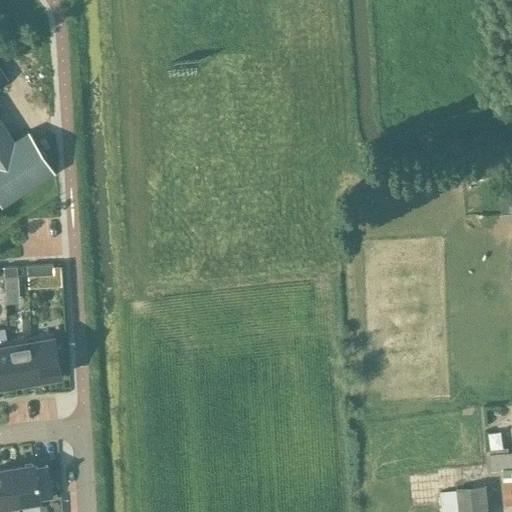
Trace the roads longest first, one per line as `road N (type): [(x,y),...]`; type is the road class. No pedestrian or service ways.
road 1 (residential): [(215,316),(223,458),(151,462),(149,425)]
road 2 (residential): [(149,425),(144,320),(215,316)]
